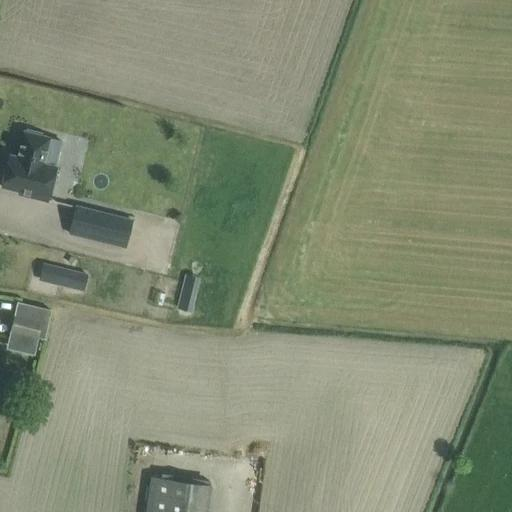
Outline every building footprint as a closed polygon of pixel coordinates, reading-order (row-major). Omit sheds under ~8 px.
[(42,133),(27,129),(26,132),(21,131),(14,156),(9,155),(7,163),(1,186),(20,191),(19,193),(48,201),(56,167),(43,164),(50,138),(41,136),(42,133)] [(132,220),(76,206),(69,233),(125,247),(132,220)] [(42,264),(40,282),(86,287),(88,269),(42,264)] [(38,337),(41,321),(44,308),(18,302),(11,331),(38,337)] [(206,511),(210,488),(152,478),(147,511),(206,511)]
